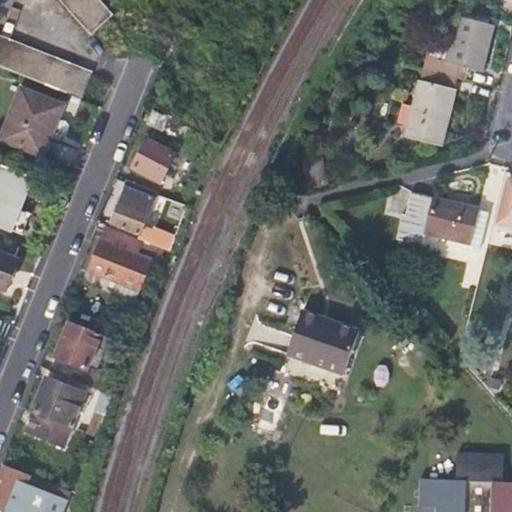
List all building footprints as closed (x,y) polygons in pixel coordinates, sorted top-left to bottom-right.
[(115,13),(103,0),(64,0),(93,32),(115,13)] [(431,43),(425,67),(461,76),(464,64),(484,69),(495,25),(460,16),(451,49),(431,43)] [(0,65),(83,98),(93,72),(0,35),(0,65)] [(180,94),(162,64),(140,116),(164,131),(180,94)] [(461,76),(425,67),(406,134),(442,144),(461,76)] [(22,88),(3,136),(43,153),(62,104),(22,88)] [(303,132),(297,144),(308,148),(312,136),(303,132)] [(147,138),(132,165),(161,182),(175,155),(147,138)] [(323,154),(303,159),(311,189),(332,183),(323,154)] [(0,221),(10,225),(17,206),(29,176),(0,163),(0,221)] [(143,190),(127,183),(123,194),(140,200),(143,190)] [(511,189),(507,188),(499,223),(500,223),(511,226),(511,189)] [(154,200),(156,195),(143,190),(140,200),(123,194),(111,226),(140,238),(143,228),(149,213),(153,214),(158,202),(154,200)] [(408,212),(401,212),(395,235),(425,242),(427,232),(463,241),(460,249),(478,254),(491,211),(414,190),(408,212)] [(31,211),(17,206),(10,225),(24,231),(31,211)] [(511,226),(500,223),(498,230),(511,233),(511,226)] [(111,226),(109,225),(91,266),(120,278),(141,287),(153,257),(138,251),(143,239),(140,238),(111,226)] [(164,248),(169,235),(153,228),(153,232),(143,228),(140,238),(143,239),(164,248)] [(13,255),(18,244),(0,237),(0,284),(6,287),(18,258),(13,255)] [(160,260),(164,248),(143,239),(138,251),(153,257),(160,260)] [(137,297),(141,287),(120,278),(116,288),(137,297)] [(288,348),(345,369),(361,326),(304,305),(288,348)] [(131,344),(60,314),(58,322),(68,325),(56,354),(87,367),(96,344),(127,356),(131,344)] [(0,330),(9,334),(14,322),(0,316),(0,330)] [(99,370),(93,384),(114,393),(119,378),(99,370)] [(47,375),(34,409),(44,414),(73,425),(78,413),(86,416),(92,402),(84,398),(86,391),(47,375)] [(266,395),(257,426),(274,431),(283,400),(266,395)] [(34,409),(25,429),(37,433),(64,445),(73,425),(44,414),(34,409)] [(511,511),(511,480),(508,480),(508,455),(463,453),(462,477),(426,477),(425,504),(438,505),(437,511),(511,511)] [(10,467),(0,489),(0,511),(63,511),(71,491),(10,467)]
